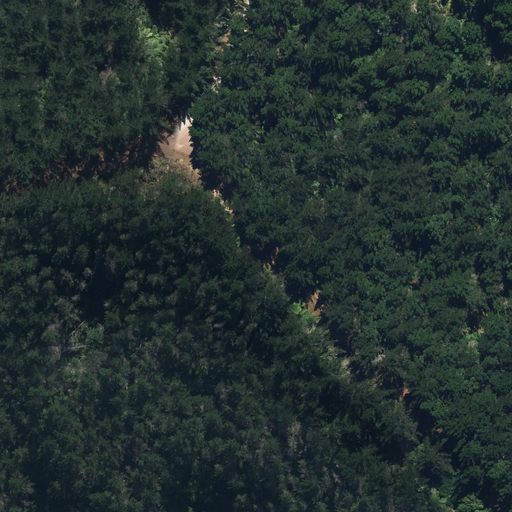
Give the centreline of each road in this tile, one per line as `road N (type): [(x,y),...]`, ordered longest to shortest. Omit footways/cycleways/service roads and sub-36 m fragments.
road 1 (track): [(511,497),(275,251),(178,125)]
road 2 (track): [(178,125),(108,157),(0,188)]
road 3 (track): [(178,125),(217,80),(252,0)]
